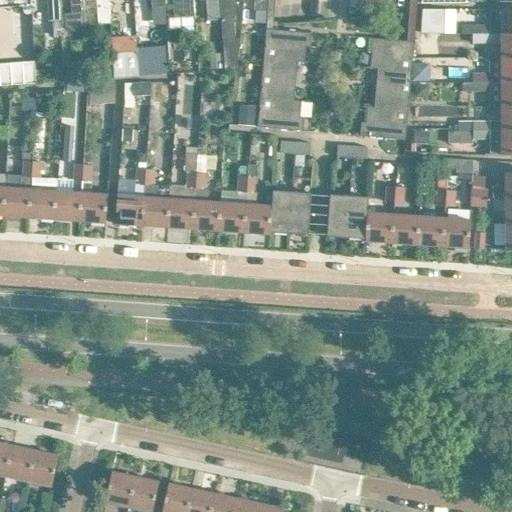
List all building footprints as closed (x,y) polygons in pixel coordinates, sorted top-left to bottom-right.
[(0,0),(0,9),(33,6),(32,0),(0,0)] [(59,0),(48,0),(50,21),(53,21),(54,30),(62,30),(59,0)] [(71,0),(72,14),(85,13),(83,0),(71,0)] [(97,0),(99,24),(111,23),(109,0),(97,0)] [(197,15),(195,0),(174,0),(176,17),(197,15)] [(222,20),(220,0),(203,0),(205,21),(222,20)] [(220,0),(222,20),(227,70),(237,69),(241,38),(236,39),(235,22),(238,22),(236,0),(220,0)] [(511,33),(511,8),(502,9),(502,10),(490,10),(490,25),(462,25),(462,33),(472,33),(511,33)] [(422,10),(421,34),(445,35),(446,11),(423,10),(422,10)] [(86,28),(85,13),(72,14),(65,14),(66,29),(86,28)] [(415,28),(416,13),(409,13),(408,27),(415,28)] [(414,42),(415,28),(408,27),(407,42),(414,42)] [(312,33),(273,30),(267,29),(264,59),(298,62),(309,63),(309,62),(305,61),(306,47),(311,47),(312,33)] [(511,57),(511,33),(472,33),(472,42),(501,42),(501,58),(511,57)] [(414,42),(407,42),(369,38),(368,52),(372,52),(371,67),(366,67),(366,68),(378,69),(412,72),(414,42)] [(153,52),(139,52),(140,76),(164,74),(162,50),(152,50),(153,52)] [(140,76),(139,52),(115,54),(116,77),(140,76)] [(511,57),(501,58),(489,58),(489,72),(473,72),(473,81),(511,81),(511,57)] [(294,100),(298,62),(264,59),(261,97),(294,100)] [(26,61),(15,62),(16,85),(27,84),(26,61)] [(15,62),(4,63),(5,86),(16,85),(15,62)] [(408,110),(411,83),(412,72),(378,69),(374,107),(408,110)] [(511,106),(511,81),(473,81),(463,81),(463,90),(489,90),(489,106),(502,106),(511,106)] [(91,104),(113,103),(113,85),(90,86),(91,104)] [(306,101),(294,100),(261,97),(258,127),(303,131),(304,117),(300,117),(301,102),(306,103),(306,101)] [(59,99),(58,111),(75,112),(76,100),(59,99)] [(406,140),(408,110),(374,107),(363,106),(363,108),(368,108),(366,123),(362,122),(360,136),(406,140)] [(511,130),(511,106),(502,106),(502,121),(473,121),(473,130),(511,130)] [(65,127),(63,162),(70,162),(72,127),(65,127)] [(511,155),(511,130),(473,130),(473,139),(491,139),(491,155),(511,155)] [(290,154),(291,142),(281,141),(280,153),(290,154)] [(300,155),(301,143),(291,142),(290,154),(300,155)] [(311,143),(301,143),(300,155),(310,155),(311,143)] [(347,158),(348,146),(338,145),(337,157),(347,158)] [(357,158),(358,147),(348,146),(347,158),(357,158)] [(368,147),(358,147),(357,158),(367,159),(368,147)] [(192,229),(197,172),(198,154),(190,154),(187,188),(170,186),(169,199),(167,227),(192,229)] [(28,218),(30,189),(31,177),(32,162),(24,161),(23,177),(21,177),(20,189),(5,188),(3,216),(28,218)] [(41,163),(32,162),(31,177),(40,178),(41,163)] [(82,181),(83,165),(75,165),(74,180),(82,181)] [(92,166),(83,165),(82,181),(91,181),(92,166)] [(270,235),(270,233),(272,206),(258,205),(259,193),(256,193),(258,166),(248,165),(248,177),(246,193),(246,204),(245,204),(243,233),(270,235)] [(144,197),(145,185),(146,169),(138,168),(136,197),(118,196),(116,224),(142,226),(144,197)] [(155,170),(146,169),(145,185),(154,186),(155,170)] [(197,172),(192,229),(217,231),(220,202),(207,201),(208,189),(204,189),(205,173),(197,172)] [(493,187),(493,199),(506,199),(511,198),(511,172),(505,172),(506,187),(493,187)] [(246,193),(248,177),(239,176),(238,192),(246,193)] [(56,191),(54,220),(79,221),(81,193),(82,181),(74,180),(57,179),(56,191)] [(488,181),(472,180),(471,197),(487,198),(488,181)] [(81,193),(79,221),(105,223),(107,195),(90,193),(91,181),(82,181),(81,193)] [(144,197),(142,226),(167,227),(169,199),(158,198),(159,186),(154,186),(145,185),(144,197)] [(394,203),(395,188),(386,187),(385,203),(394,203)] [(403,188),(395,188),(394,203),(402,204),(403,188)] [(54,220),(56,191),(30,189),(28,218),(54,220)] [(445,207),(446,191),(437,190),(436,206),(445,207)] [(289,234),(292,192),(273,191),(272,206),(270,233),(289,234)] [(454,191),(446,191),(445,207),(453,207),(454,191)] [(312,193),(311,193),(292,192),(289,234),(309,235),(312,193)] [(346,238),(349,196),(330,195),(327,237),(346,238)] [(365,239),(367,213),(368,197),(349,196),(346,238),(365,239)] [(486,207),(487,198),(471,197),(470,206),(486,207)] [(243,233),(245,204),(220,202),(217,231),(243,233)] [(391,243),(393,215),(367,213),(365,239),(365,241),(391,243)] [(416,245),(418,217),(393,215),(391,243),(416,245)] [(442,247),(444,219),(418,217),(416,245),(442,247)] [(470,221),(444,219),(442,247),(469,249),(470,221)] [(484,234),(476,233),(475,249),(483,250),(484,234)] [(0,475),(5,477),(12,446),(0,443),(0,475)] [(27,482),(34,451),(12,446),(5,477),(27,482)] [(51,487),(58,456),(34,451),(27,482),(51,487)] [(128,508),(134,477),(112,472),(105,503),(128,508)] [(148,511),(151,511),(158,482),(134,477),(128,508),(148,511)] [(185,511),(191,489),(168,484),(161,511),(185,511)] [(209,511),(214,494),(191,489),(185,511),(209,511)] [(234,511),(237,499),(214,494),(209,511),(234,511)] [(257,511),(259,504),(237,499),(234,511),(257,511)]
